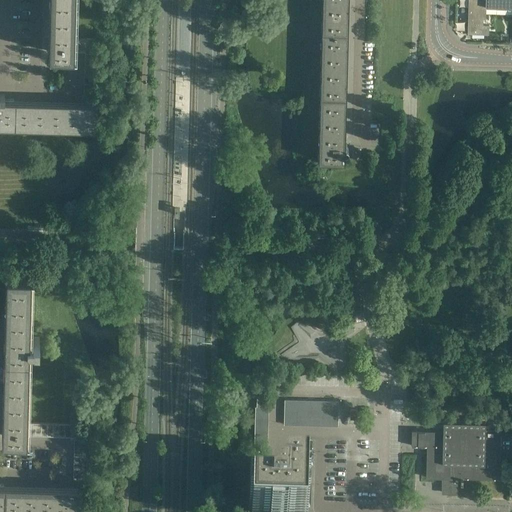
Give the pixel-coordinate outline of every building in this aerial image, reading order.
[(49,52),(76,53),(76,52),(77,52),(77,51),(84,52),(85,52),(98,52),(98,39),(76,39),(76,0),(49,0),(50,2),(51,2),(50,11),(49,11),(49,19),(50,19),(50,27),(49,27),(49,35),(50,35),(50,43),(49,43),(48,51),(49,51),(49,52)] [(319,135),(319,152),(318,152),(317,159),(318,159),(344,160),(344,152),(345,152),(346,152),(347,151),(348,150),(348,149),(348,148),(348,147),(348,146),(347,146),(347,145),(346,145),(345,143),(345,141),(344,139),(347,0),(322,0),(323,6),(322,6),(321,14),(322,14),(322,22),(321,22),(321,30),(322,30),(322,39),(321,39),(321,46),(322,46),(321,55),(320,55),(320,62),(321,62),(321,78),(320,78),(319,87),(320,87),(320,94),(319,94),(319,103),(320,103),(320,111),(319,111),(319,119),(320,119),(319,127),(318,127),(318,135),(319,135)] [(511,9),(511,0),(469,0),(470,8),(468,8),(467,33),(488,34),(489,25),(483,25),(483,19),(486,19),(486,6),(496,6),(496,9),(511,9)] [(96,103),(17,101),(17,95),(0,94),(0,125),(96,128),(96,103)] [(3,436),(15,436),(29,437),(29,436),(29,423),(31,344),(33,344),(33,345),(39,345),(39,337),(33,337),(33,338),(31,338),(33,274),(33,273),(7,272),(6,321),(5,321),(5,323),(6,323),(5,330),(4,330),(4,337),(5,337),(5,338),(5,339),(5,340),(6,340),(5,345),(5,351),(4,351),(4,352),(5,352),(5,359),(4,359),(4,360),(5,360),(4,368),(4,370),(4,375),(4,376),(4,385),(3,385),(3,386),(4,386),(4,391),(3,391),(3,392),(4,392),(4,397),(4,402),(3,402),(3,406),(3,407),(3,410),(3,411),(3,413),(4,413),(3,418),(3,421),(2,421),(2,422),(3,422),(3,426),(2,426),(2,427),(3,428),(3,430),(3,435),(3,436)] [(256,396),(257,396),(264,396),(264,388),(256,388),(256,396)] [(269,396),(264,396),(257,396),(257,406),(268,407),(268,406),(268,401),(269,401),(269,396)] [(480,421),(479,421),(470,421),(469,421),(459,421),(459,420),(459,421),(449,421),(449,420),(448,420),(443,420),(443,425),(443,426),(443,431),(438,430),(432,430),(428,430),(412,430),(411,446),(412,446),(412,445),(422,446),(427,446),(427,451),(427,461),(426,461),(426,462),(427,462),(426,472),(426,477),(431,477),(431,478),(432,478),(432,477),(442,478),(441,493),(457,494),(458,478),(460,478),(460,480),(463,480),(463,478),(473,478),(473,479),(473,478),(483,479),(484,479),(494,479),(499,479),(499,474),(500,461),(499,461),(500,451),(500,450),(500,440),(501,430),(485,429),(485,426),(485,422),(480,421)] [(88,424),(65,424),(64,437),(65,437),(65,436),(70,436),(70,437),(74,437),(74,438),(75,438),(75,443),(74,443),(74,444),(87,444),(88,424)] [(303,511),(305,469),(254,468),(252,511),(303,511)] [(0,510),(55,511),(85,511),(86,488),(6,486),(6,480),(0,480),(0,510)]
